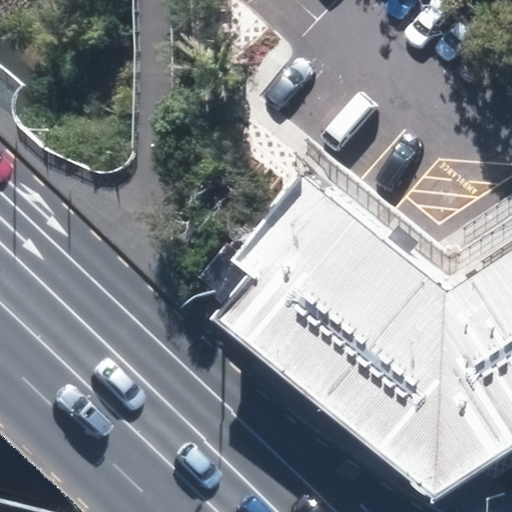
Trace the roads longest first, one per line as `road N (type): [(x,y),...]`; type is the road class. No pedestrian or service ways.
road 1 (primary): [(0,300),(160,455)]
road 2 (primary): [(160,455),(326,511)]
